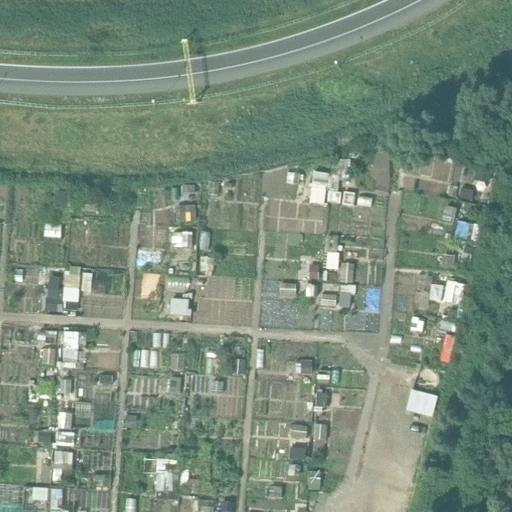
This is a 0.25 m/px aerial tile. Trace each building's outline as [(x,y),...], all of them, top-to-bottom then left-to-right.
[(465,259),(466,250),(456,249),(454,257),(465,259)] [(64,287),(63,300),(76,302),(78,289),(64,287)] [(188,316),(189,299),(170,298),(169,315),(188,316)] [(58,299),(48,299),(48,311),(57,311),(58,299)] [(275,349),(276,371),(287,370),(286,348),(275,349)] [(432,418),(437,396),(411,389),(405,411),(432,418)] [(32,500),(45,502),(47,490),(34,488),(32,500)] [(67,511),(67,510),(62,510),(61,489),(49,489),(49,511),(67,511)]
